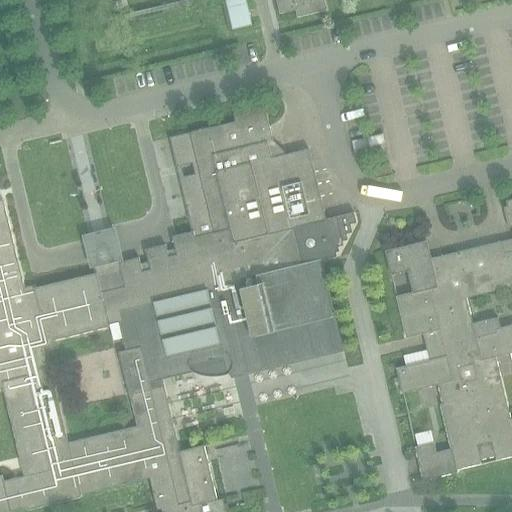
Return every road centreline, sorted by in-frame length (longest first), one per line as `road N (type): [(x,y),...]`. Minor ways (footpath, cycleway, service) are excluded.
road 1 (residential): [(377,511),(410,504),(351,263),(369,193)]
road 2 (residential): [(63,120),(318,60)]
road 3 (residential): [(318,60),(511,14)]
road 4 (residential): [(369,193),(338,156),(318,60)]
road 5 (residential): [(511,164),(369,193)]
road 6 (residential): [(32,0),(63,120)]
